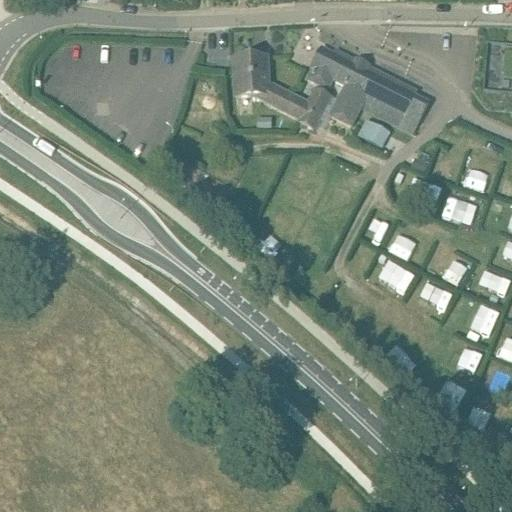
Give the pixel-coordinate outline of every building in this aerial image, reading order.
[(377,79),(373,77),(333,56),(328,67),(316,61),(311,71),(312,72),(310,75),(332,87),(333,84),(344,89),(328,119),(352,131),(362,111),(413,137),(429,106),(423,102),(415,98),(417,95),(379,75),(377,79)] [(332,87),(310,75),(297,101),(268,86),(266,61),(234,63),(236,102),(252,102),(298,125),(315,133),(332,99),(327,97),(332,87)] [(186,118),(208,120),(209,100),(187,98),(186,118)] [(257,121),(257,132),(272,131),(272,121),(257,121)] [(358,139),(381,152),(390,136),(366,123),(358,139)] [(456,287),(465,271),(449,263),(441,279),(456,287)] [(480,301),(501,308),(509,285),(488,278),(480,301)] [(435,316),(447,297),(432,287),(420,306),(435,316)] [(443,366),(475,380),(483,360),(451,346),(443,366)] [(511,391),(511,383),(511,371),(488,367),(484,385),(511,391)]
